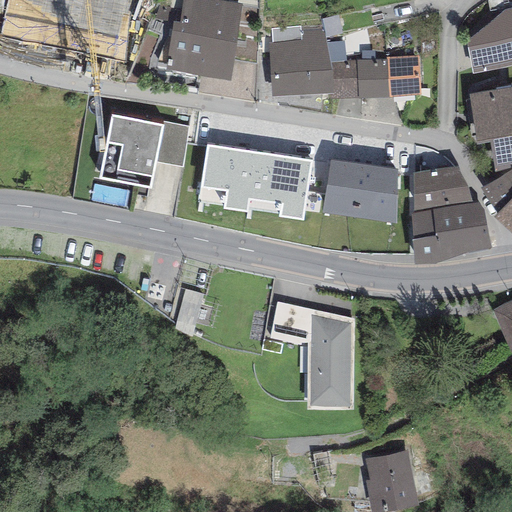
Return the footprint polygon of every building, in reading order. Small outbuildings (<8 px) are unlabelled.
[(240,0),(181,0),(179,15),(172,14),(165,60),(230,70),(240,0)] [(511,3),(505,4),(468,34),(473,66),(511,59),(511,3)] [(271,32),(268,32),(271,90),(332,87),(333,87),(332,59),(324,30),(300,31),(300,26),(271,27),(271,32)] [(386,52),(386,54),(388,91),(420,89),(418,51),(386,52)] [(386,54),(357,56),(358,92),(388,91),(386,54)] [(345,59),(332,59),(333,87),(332,87),(332,94),(358,92),(357,56),(345,56),(345,59)] [(511,78),(469,86),(477,132),(490,130),(495,161),(510,158),(509,155),(511,154),(511,78)] [(162,115),(112,105),(99,166),(150,176),(154,158),(161,118),(162,115)] [(189,123),(161,118),(154,158),(182,163),(189,123)] [(375,149),(326,142),(320,180),(374,189),(375,149)] [(413,151),(375,149),(374,189),(374,200),(412,203),(412,200),(413,163),(413,151)] [(457,159),(413,163),(412,200),(472,194),(469,175),(457,159)] [(511,164),(480,179),(497,204),(494,207),(511,223),(511,164)] [(478,196),(432,202),(433,207),(411,208),(414,228),(411,228),(415,255),(437,255),(465,246),(490,241),(483,201),(478,196)] [(511,295),(493,303),(510,344),(511,342),(511,295)] [(353,315),(276,298),(268,339),(310,346),(308,400),(352,398),(353,315)] [(407,444),(365,452),(369,473),(366,473),(371,503),(417,494),(407,444)]
